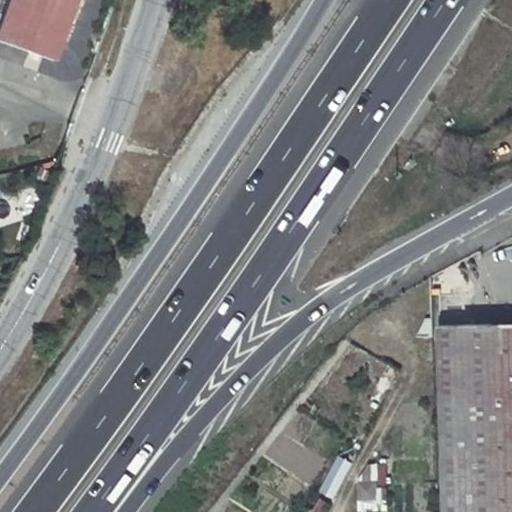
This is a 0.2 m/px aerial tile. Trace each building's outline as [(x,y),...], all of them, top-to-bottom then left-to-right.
[(10,0),(0,28),(0,41),(54,61),(76,0),(10,0)] [(433,308),(417,337),(433,336),(433,308)] [(511,511),(511,323),(440,325),(446,511),(511,511)] [(388,390),(393,381),(384,376),(379,385),(388,390)] [(381,403),(388,390),(379,385),(372,398),(381,403)] [(346,471),(351,462),(341,457),(337,466),(346,471)] [(338,485),(346,471),(337,466),(329,480),(338,485)] [(360,482),(377,482),(377,471),(359,472),(360,482)] [(360,500),(378,500),(377,482),(360,482),(360,500)] [(378,509),(378,500),(360,500),(360,510),(378,509)]
